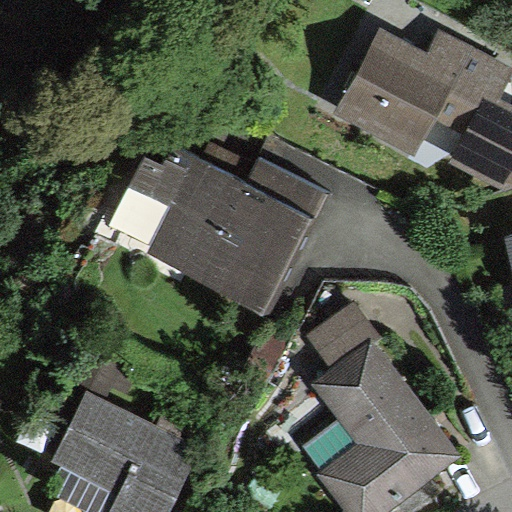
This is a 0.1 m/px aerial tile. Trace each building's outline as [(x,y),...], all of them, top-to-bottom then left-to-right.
[(500,97),(511,75),(511,67),(439,29),(428,51),(381,26),(334,113),(414,156),(435,118),(468,136),(491,92),(500,97)] [(511,103),(500,97),(491,92),(468,136),(452,163),(506,191),(511,189),(511,103)] [(210,140),(200,160),(246,183),(256,164),(210,140)] [(145,157),(129,188),(170,208),(147,254),(263,313),(298,243),(312,216),(246,183),(200,160),(173,146),(163,166),(145,157)] [(256,164),(246,183),(312,216),(316,218),(329,190),(260,156),(256,164)] [(307,333),(332,368),(372,339),(379,334),(354,300),(307,333)] [(332,368),(312,384),(339,419),(357,443),(320,469),(317,472),(347,511),(386,511),(461,456),(435,423),(372,339),(332,368)] [(202,447),(86,390),(51,461),(60,466),(111,490),(100,511),(169,511),(177,498),(202,447)] [(357,443),(339,419),(303,445),(320,469),(357,443)] [(100,511),(111,490),(60,466),(47,494),(85,511),(100,511)]
